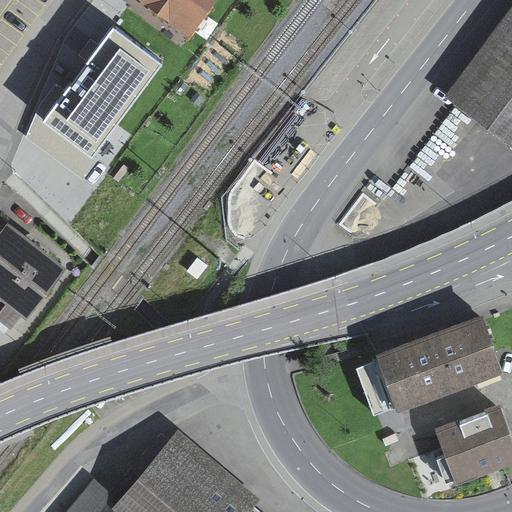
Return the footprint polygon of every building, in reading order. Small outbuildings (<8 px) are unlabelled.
[(146,0),(186,29),(208,0),(146,0)] [(511,33),(464,98),(511,133),(511,33)] [(116,43),(65,110),(101,138),(152,71),(116,43)] [(61,265),(10,225),(0,237),(0,285),(27,307),(61,265)] [(480,318),(381,354),(398,400),(496,364),(480,318)] [(511,446),(497,406),(439,428),(458,478),(511,457),(511,446)] [(123,506),(130,511),(240,511),(249,501),(177,441),(123,506)] [(130,511),(123,506),(109,495),(94,511),(130,511)]
